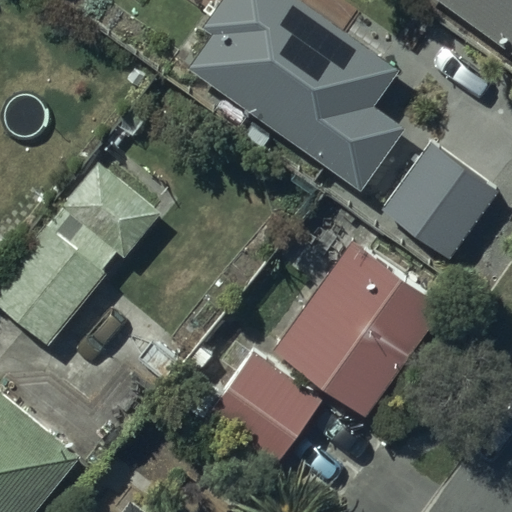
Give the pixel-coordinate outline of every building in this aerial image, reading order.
[(213,19),(190,52),(359,174),(403,113),(372,91),(399,54),(324,0),(213,0),(205,13),(213,19)] [(511,0),(459,0),(511,37),(511,0)] [(498,179),(429,130),(380,196),(447,247),(498,179)] [(97,153),(0,264),(0,292),(47,331),(102,265),(99,262),(116,241),(122,246),(157,203),(97,153)] [(355,225),(272,334),(365,401),(445,291),(355,225)] [(251,342),(205,409),(272,455),(318,388),(251,342)] [(0,511),(18,511),(77,442),(0,378),(0,511)] [(165,511),(131,488),(113,511),(165,511)]
